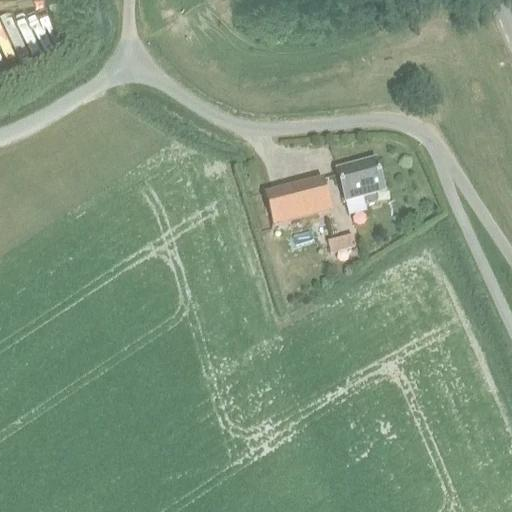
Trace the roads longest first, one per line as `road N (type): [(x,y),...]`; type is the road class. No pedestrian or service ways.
road 1 (unclassified): [(436,148),(391,122),(231,125),(137,61)]
road 2 (unclassified): [(511,330),(436,148)]
road 3 (unclassified): [(0,139),(137,61)]
road 4 (unclassified): [(511,261),(436,148)]
